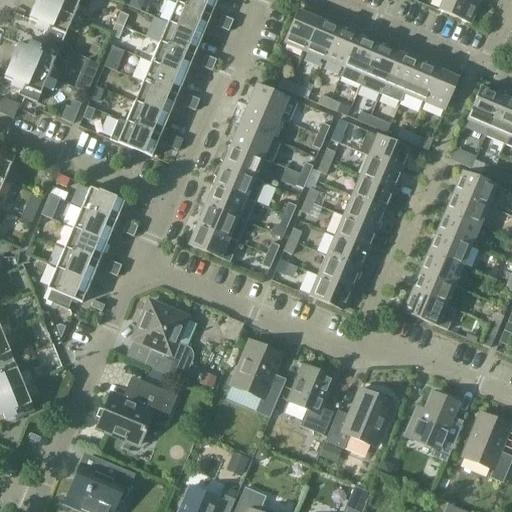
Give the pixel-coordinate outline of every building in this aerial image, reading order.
[(36,0),(36,3),(72,18),(79,0),(36,0)] [(177,0),(176,4),(210,18),(217,0),(177,0)] [(442,0),(438,11),(470,25),(479,4),(469,0),(442,0)] [(42,36),(61,44),(72,18),(36,3),(28,21),(37,24),(35,28),(44,32),(42,36)] [(176,4),(167,23),(202,38),(210,18),(176,4)] [(304,52),(317,20),(297,11),(283,44),(304,52)] [(120,12),(115,24),(115,25),(123,28),(128,16),(120,12)] [(219,22),(230,26),(233,21),(222,16),(219,22)] [(304,52),(324,61),(337,29),(317,20),(304,52)] [(230,26),(219,22),(217,27),(228,32),(230,26)] [(167,23),(159,43),(193,58),(202,38),(167,23)] [(119,39),(123,28),(115,25),(110,36),(119,39)] [(337,29),(324,61),(344,69),(357,37),(337,29)] [(360,87),(377,45),(357,37),(344,69),(340,78),(360,87)] [(58,51),(39,43),(38,48),(29,44),(27,48),(18,44),(11,62),(47,77),(58,51)] [(185,78),(193,58),(159,43),(151,63),(185,78)] [(105,64),(118,68),(124,48),(112,44),(105,64)] [(383,86),(384,86),(397,54),(377,45),(360,87),(379,95),(383,86)] [(384,86),(403,94),(417,62),(397,54),(384,86)] [(203,62),(214,66),(216,61),(205,56),(203,62)] [(87,57),(74,86),(87,92),(99,62),(87,57)] [(36,103),(47,77),(11,62),(3,80),(12,84),(10,87),(19,91),(17,95),(36,103)] [(214,66),(203,62),(200,67),(211,72),(214,66)] [(403,94),(423,103),(437,70),(417,62),(403,94)] [(177,98),(185,78),(151,63),(142,83),(177,98)] [(437,70),(423,103),(444,111),(458,79),(437,70)] [(277,88),(287,92),(290,84),(281,80),(277,88)] [(168,117),(177,98),(142,83),(134,103),(168,117)] [(287,92),(297,96),(300,88),(290,84),(287,92)] [(247,106),(279,120),(288,99),(255,86),(247,106)] [(90,101),(98,104),(104,92),(95,88),(90,101)] [(466,121),(487,129),(501,97),(480,88),(466,121)] [(71,96),(62,116),(74,122),(84,102),(71,96)] [(186,102),(197,106),(199,101),(188,96),(186,102)] [(19,105),(1,97),(0,99),(0,114),(13,120),(19,105)] [(317,105),(327,109),(330,101),(320,97),(317,105)] [(487,129),(507,138),(511,125),(511,102),(501,97),(487,129)] [(327,109),(337,113),(340,105),(330,101),(327,109)] [(197,106),(186,102),(183,107),(195,112),(197,106)] [(160,137),(168,117),(134,103),(126,123),(160,137)] [(271,140),(279,120),(247,106),(238,126),(271,140)] [(357,122),(367,126),(370,118),(360,114),(357,122)] [(367,126),(376,130),(386,134),(389,126),(370,118),(367,126)] [(342,136),(347,124),(339,121),(334,132),(342,136)] [(151,158),(160,137),(126,123),(117,143),(151,158)] [(322,124),(317,136),(324,139),(329,128),(322,124)] [(271,140),(238,126),(230,146),(262,160),(271,164),(280,143),(271,140)] [(406,143),(410,134),(400,130),(397,138),(406,143)] [(410,151),(376,136),(367,133),(359,153),(368,157),(402,171),(410,151)] [(406,143),(428,151),(433,138),(425,135),(424,140),(420,139),(410,134),(406,143)] [(169,141),(180,146),(182,140),(171,136),(169,141)] [(312,147),(319,150),(324,139),(317,136),(312,147)] [(167,147),(178,151),(180,146),(169,141),(167,147)] [(262,160),(230,146),(227,153),(223,153),(219,161),(223,164),(222,166),(254,180),(262,160)] [(0,181),(3,183),(14,157),(0,150),(0,181)] [(326,150),(321,161),(330,164),(334,153),(326,150)] [(471,170),(474,161),(476,158),(466,154),(461,165),(471,170)] [(368,157),(359,177),(393,191),(402,171),(368,157)] [(325,176),(330,164),(321,161),(317,173),(325,176)] [(471,170),(481,174),(484,166),(474,161),(471,170)] [(307,180),(312,167),(305,164),(300,176),(307,180)] [(213,186),(245,200),(255,203),(263,183),(254,180),(222,166),(220,169),(216,168),(213,176),(216,179),(213,186)] [(462,172),(453,193),(487,207),(496,187),(462,172)] [(501,182),(510,186),(511,182),(511,177),(504,174),(501,182)] [(302,192),(304,187),(307,180),(300,176),(294,189),(302,192)] [(359,177),(351,197),(385,211),(393,191),(359,177)] [(237,219),(245,200),(213,186),(205,206),(237,219)] [(89,188),(81,209),(115,223),(124,203),(89,188)] [(310,189),(305,201),(313,204),(318,193),(310,189)] [(453,193),(445,213),(479,227),(487,207),(453,193)] [(351,197),(342,217),(377,231),(385,211),(351,197)] [(308,216),(313,204),(305,201),(300,213),(308,216)] [(288,204),(283,215),(291,218),(295,207),(288,204)] [(196,225),(238,243),(246,223),(237,219),(205,206),(196,225)] [(81,209),(72,229),(107,243),(115,223),(81,209)] [(445,213),(436,233),(470,247),(479,227),(445,213)] [(278,227),(286,230),(291,218),(283,215),(278,227)] [(342,217),(334,237),(368,251),(377,231),(342,217)] [(124,227),(135,232),(138,226),(127,222),(124,227)] [(238,243),(196,225),(188,246),(229,264),(238,243)] [(135,232),(124,227),(122,233),(133,237),(135,232)] [(72,229),(64,249),(98,263),(107,243),(72,229)] [(293,229),(288,241),(296,244),(301,233),(293,229)] [(436,233),(428,253),(462,267),(470,247),(436,233)] [(360,271),(368,251),(334,237),(326,257),(360,271)] [(291,256),(296,244),(288,241),(283,252),(291,256)] [(271,244),(266,255),(274,258),(279,247),(271,244)] [(64,249),(56,269),(90,283),(98,263),(64,249)] [(454,287),(462,267),(428,253),(420,273),(454,287)] [(262,266),(269,269),(274,258),(266,255),(262,266)] [(351,291),(360,271),(326,257),(317,276),(351,291)] [(119,272),(121,266),(110,261),(108,267),(119,272)] [(288,264),(279,261),(274,272),(283,276),(288,264)] [(119,272),(108,267),(105,273),(116,277),(119,272)] [(81,304),(90,283),(56,269),(47,289),(50,291),(46,301),(51,303),(51,304),(67,311),(72,300),(81,304)] [(445,307),(454,287),(420,273),(411,292),(445,307)] [(343,311),(351,291),(317,276),(309,297),(343,311)] [(502,297),(510,301),(511,295),(511,288),(507,286),(502,297)] [(455,311),(445,307),(411,292),(403,313),(446,331),(455,311)] [(93,301),(90,308),(101,312),(104,306),(93,301)] [(144,366),(170,377),(183,383),(192,360),(193,355),(191,351),(187,347),(175,343),(186,318),(149,303),(133,340),(152,348),(144,366)] [(495,314),(490,325),(498,329),(503,317),(495,314)] [(485,337),(493,341),(498,329),(490,325),(485,337)] [(511,335),(504,331),(499,343),(507,346),(511,335)] [(0,336),(0,366),(13,361),(2,336),(0,336)] [(269,419),(282,387),(269,381),(280,356),(249,343),(231,386),(261,398),(255,413),(269,419)] [(27,369),(57,361),(53,345),(23,353),(27,369)] [(0,396),(23,387),(13,361),(0,366),(0,396)] [(323,437),(333,414),(319,408),(332,378),(304,366),(289,403),(306,411),(299,427),(323,437)] [(165,423),(176,397),(139,381),(129,403),(110,395),(96,429),(139,446),(149,420),(161,425),(165,423)] [(15,420),(34,413),(23,387),(0,396),(0,417),(3,416),(4,420),(13,416),(15,420)] [(374,448),(393,404),(360,390),(348,416),(337,412),(324,442),(343,450),(349,437),(374,448)] [(408,430),(436,442),(430,456),(446,463),(461,426),(450,422),(457,405),(432,394),(424,412),(417,408),(408,430)] [(502,484),(511,460),(511,457),(500,453),(511,427),(479,414),(461,458),(493,471),(489,479),(502,484)] [(135,475),(101,461),(84,454),(79,467),(80,467),(64,504),(82,511),(112,511),(117,502),(123,504),(135,475)] [(226,473),(241,480),(248,462),(233,455),(226,473)] [(435,491),(445,495),(451,480),(441,476),(435,491)] [(229,511),(234,501),(221,495),(218,500),(189,488),(178,511),(229,511)] [(272,511),(261,507),(265,498),(244,489),(234,511),(272,511)]
